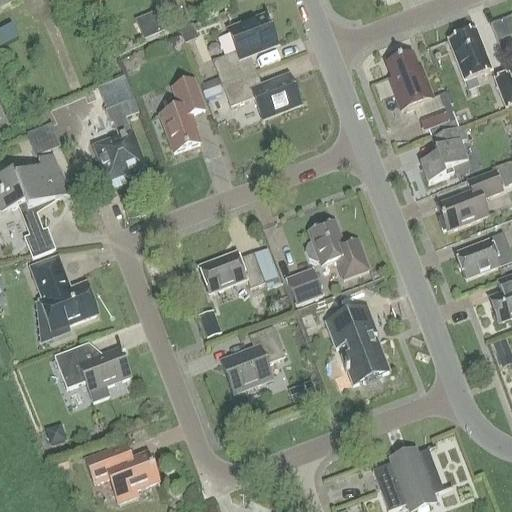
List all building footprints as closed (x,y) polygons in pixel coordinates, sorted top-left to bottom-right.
[(0,0),(0,10),(19,0),(0,0)] [(71,4),(68,0),(53,0),(58,10),(71,4)] [(158,13),(152,16),(160,34),(167,31),(158,13)] [(265,18),(227,33),(236,55),(212,64),(221,87),(255,74),(249,59),(277,48),(265,18)] [(0,49),(22,40),(16,26),(0,33),(0,49)] [(447,42),(464,85),(491,74),(475,32),(447,42)] [(421,81),(411,57),(385,67),(391,82),(388,83),(400,115),(433,102),(424,80),(421,81)] [(260,89),(255,75),(221,88),(230,110),(253,101),(262,123),(300,109),(288,79),(260,89)] [(511,108),(511,86),(508,76),(494,81),(505,111),(511,108)] [(123,80),(97,90),(106,113),(126,105),(131,119),(138,116),(123,80)] [(189,119),(204,113),(193,83),(172,91),(179,111),(159,119),(173,156),(199,147),(189,119)] [(113,126),(119,140),(93,150),(106,183),(122,176),(127,178),(131,180),(136,178),(138,173),(140,169),(144,167),(131,135),(130,135),(125,121),(131,119),(126,105),(106,113),(105,114),(110,127),(113,126)] [(447,125),(442,113),(419,122),(424,134),(428,133),(447,125)] [(447,125),(428,133),(431,142),(458,131),(454,122),(447,125)] [(466,143),(461,130),(458,131),(431,142),(436,153),(434,154),(436,159),(419,166),(428,187),(453,177),(451,172),(467,166),(459,145),(466,143)] [(27,214),(33,212),(33,211),(69,197),(66,189),(64,190),(52,159),(38,164),(41,171),(16,181),(13,174),(0,178),(0,199),(4,208),(12,212),(24,207),(27,214)] [(511,168),(497,174),(503,189),(511,185),(511,168)] [(487,220),(481,203),(502,195),(494,174),(466,185),(470,195),(436,208),(441,221),(437,222),(442,234),(445,233),(446,236),(487,220)] [(322,269),(335,264),(342,283),(368,273),(358,247),(343,253),(333,226),(309,236),(313,245),(307,248),(304,254),(308,263),(316,267),(320,265),(322,269)] [(46,232),(24,241),(32,262),(54,253),(46,232)] [(489,244),(455,257),(465,283),(499,270),(510,266),(500,240),(489,244)] [(235,256),(198,270),(209,298),(246,284),(249,293),(264,287),(253,257),(238,263),(235,256)] [(95,319),(83,287),(69,292),(57,260),(30,271),(42,303),(37,305),(52,344),(72,336),(71,335),(68,329),(95,319)] [(501,297),(488,301),(498,327),(511,321),(511,277),(496,284),(501,297)] [(284,285),(295,313),(306,309),(323,302),(317,287),(304,291),(299,279),(295,280),(284,285)] [(376,337),(366,310),(325,326),(335,352),(345,348),(348,356),(341,359),(345,370),(344,371),(345,375),(333,379),(339,392),(351,387),(352,389),(388,375),(377,345),(374,346),(371,338),(376,337)] [(212,329),(202,333),(206,344),(216,341),(212,329)] [(254,353),(220,366),(233,398),(271,383),(265,368),(284,361),(272,331),(249,340),(254,353)] [(506,342),(491,347),(497,363),(511,358),(506,342)] [(80,350),(54,360),(66,393),(85,386),(92,406),(108,400),(105,390),(130,381),(119,352),(86,365),(80,350)] [(125,448),(111,454),(85,464),(94,487),(109,481),(118,506),(136,499),(134,494),(157,485),(146,457),(130,463),(125,448)] [(428,454),(437,451),(436,450),(371,474),(385,511),(396,511),(451,491),(451,490),(442,493),(428,454)] [(71,471),(67,460),(56,464),(60,475),(71,471)]
